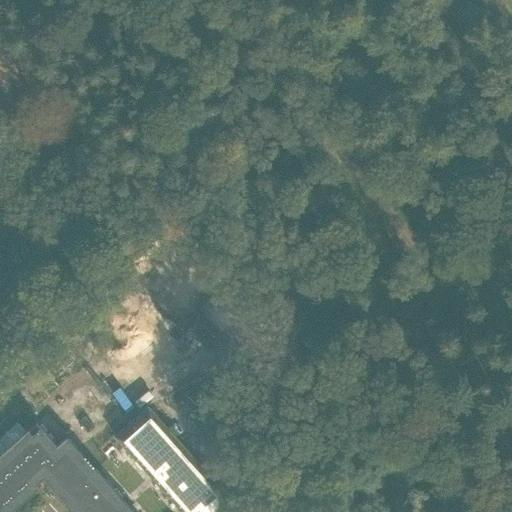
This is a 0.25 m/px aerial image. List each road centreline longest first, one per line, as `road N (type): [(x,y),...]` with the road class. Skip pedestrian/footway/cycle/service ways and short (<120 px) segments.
road 1 (track): [(292,511),(293,477),(276,424),(298,380),(418,283),(511,230)]
road 2 (track): [(438,270),(321,160),(184,0)]
road 3 (track): [(511,179),(477,134),(407,0)]
